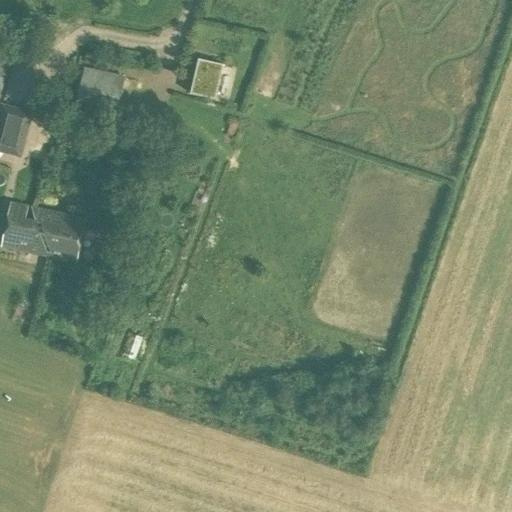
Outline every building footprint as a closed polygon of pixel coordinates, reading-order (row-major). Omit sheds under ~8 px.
[(0,94),(9,54),(0,52),(0,94)] [(189,93),(215,99),(223,64),(197,58),(189,93)] [(235,99),(239,66),(227,64),(222,97),(235,99)] [(91,97),(95,79),(107,81),(103,100),(117,103),(122,77),(83,69),(77,94),(91,97)] [(34,112),(0,103),(0,153),(22,159),(34,112)] [(76,263),(86,217),(11,201),(1,247),(76,263)]
